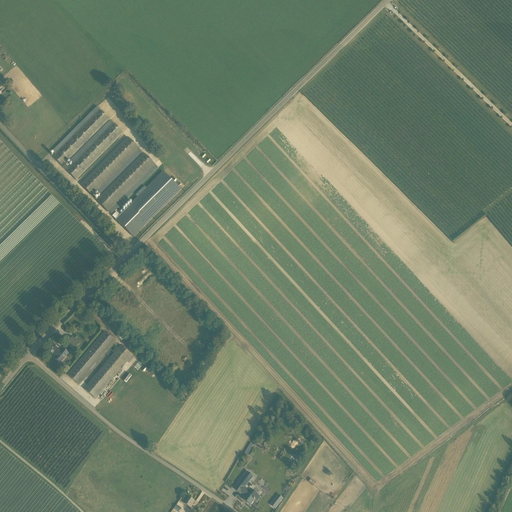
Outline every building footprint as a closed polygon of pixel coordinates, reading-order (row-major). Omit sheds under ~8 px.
[(68,168),(65,164),(109,120),(100,110),(53,157),(76,180),(123,133),(113,123),(68,168)] [(92,197),(139,149),(128,138),(80,185),(92,197)] [(107,212),(111,208),(155,165),(143,153),(141,154),(142,155),(96,200),(107,212)] [(163,171),(115,219),(133,237),(181,189),(163,171)] [(67,375),(67,376),(79,385),(116,342),(112,338),(113,337),(108,333),(107,335),(103,332),(67,375)] [(75,348),(79,344),(72,338),(68,343),(75,348)] [(51,348),(52,349),(49,352),(55,358),(54,359),(60,364),(68,355),(62,350),(60,352),(58,350),(59,349),(54,345),(51,348)] [(95,399),(127,362),(129,364),(134,358),(132,357),(132,356),(128,353),(129,351),(124,347),(123,349),(121,346),(84,390),(95,399)] [(247,455),(253,445),(250,443),(244,453),(247,455)] [(248,472),(235,489),(240,493),(241,492),(246,496),(243,499),(251,505),(255,500),(257,502),(260,497),(259,496),(260,494),(257,492),(256,493),(250,488),(250,487),(247,485),(253,476),(248,472)] [(187,501),(182,498),(180,501),(184,504),(190,509),(195,502),(189,498),(187,501)]
